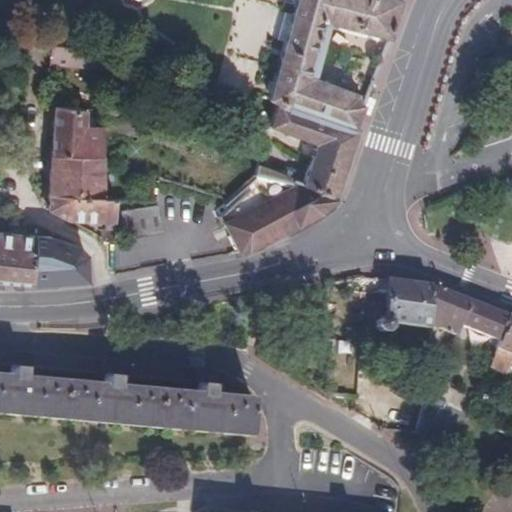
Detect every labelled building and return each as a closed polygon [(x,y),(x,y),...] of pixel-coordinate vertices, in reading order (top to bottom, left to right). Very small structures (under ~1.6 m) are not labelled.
[(402,0),(401,0),(297,0),(268,99),(276,102),(269,126),(313,141),(302,177),(335,189),(355,127),(352,126),(361,105),(355,95),(311,80),(328,26),(389,38),(402,0)] [(45,54),(38,57),(36,69),(87,71),(88,57),(45,54)] [(99,58),(88,57),(87,71),(100,71),(99,58)] [(45,111),(46,113),(46,157),(96,160),(96,134),(79,134),(79,113),(45,111)] [(143,121),(108,113),(104,133),(139,141),(143,121)] [(219,137),(154,123),(150,144),(217,159),(219,150),(216,148),(219,137)] [(96,160),(46,157),(44,199),(97,199),(96,160)] [(335,189),(302,177),(257,166),(255,173),(259,178),(248,188),(277,195),(298,222),(322,209),(334,195),(335,189)] [(266,240),(298,222),(277,195),(248,188),(234,201),(266,240)] [(97,199),(44,199),(45,215),(64,222),(103,223),(103,240),(112,242),(111,199),(97,199)] [(247,250),(266,240),(234,201),(219,216),(247,250)] [(160,234),(156,205),(118,211),(122,240),(160,234)] [(227,228),(239,251),(247,250),(219,216),(212,208),(227,228)] [(0,235),(0,282),(31,285),(30,240),(0,235)] [(30,240),(31,285),(84,280),(81,255),(75,246),(67,245),(30,240)] [(427,287),(384,279),(378,316),(372,315),(367,318),(367,324),(372,330),(377,330),(382,326),(382,323),(419,339),(422,339),(422,335),(427,287)] [(422,335),(422,339),(433,340),(448,344),(449,334),(484,340),(481,354),(486,355),(502,316),(434,289),(427,287),(422,335)] [(486,355),(481,369),(498,375),(506,355),(511,357),(511,319),(502,316),(486,355)] [(86,377),(98,378),(98,367),(86,366),(86,377)] [(0,415),(233,436),(236,400),(188,397),(189,387),(176,386),(174,396),(97,388),(98,378),(86,377),(85,387),(6,381),(6,370),(0,369),(0,415)] [(176,386),(189,387),(190,375),(176,374),(176,386)] [(431,434),(454,439),(461,408),(426,401),(424,412),(436,415),(431,434)]
